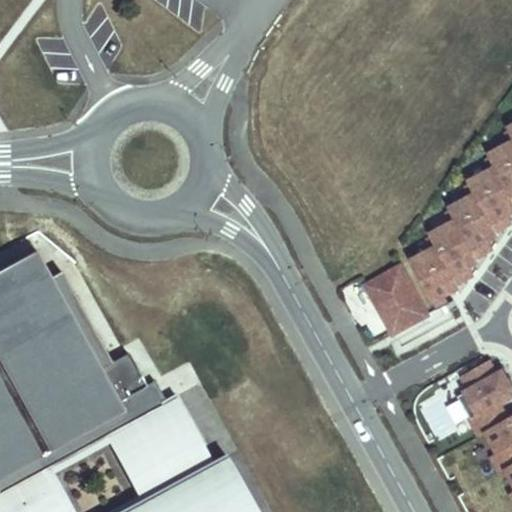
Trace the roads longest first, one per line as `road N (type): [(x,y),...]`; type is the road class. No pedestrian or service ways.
road 1 (residential): [(356,404),(499,326)]
road 2 (residential): [(212,165),(203,128),(173,103),(135,101),(102,121)]
road 3 (unclassified): [(356,404),(282,271)]
road 4 (residential): [(282,271),(259,212),(212,165)]
road 5 (unclassified): [(415,511),(356,404)]
